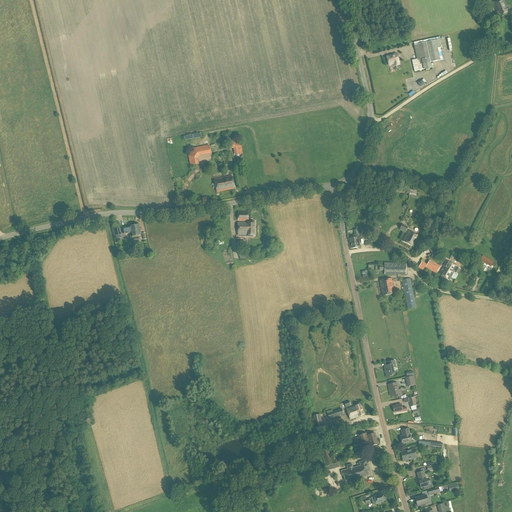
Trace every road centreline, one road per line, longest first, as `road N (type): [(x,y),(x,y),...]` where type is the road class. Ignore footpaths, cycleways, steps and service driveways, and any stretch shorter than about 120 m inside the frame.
road 1 (tertiary): [(0,237),(73,219),(177,213),(322,186)]
road 2 (tertiary): [(406,511),(353,292),(343,203)]
road 3 (track): [(346,253),(402,253),(432,289),(511,305)]
road 4 (tertiary): [(354,171),(372,122),(346,0)]
road 5 (track): [(489,51),(372,122)]
